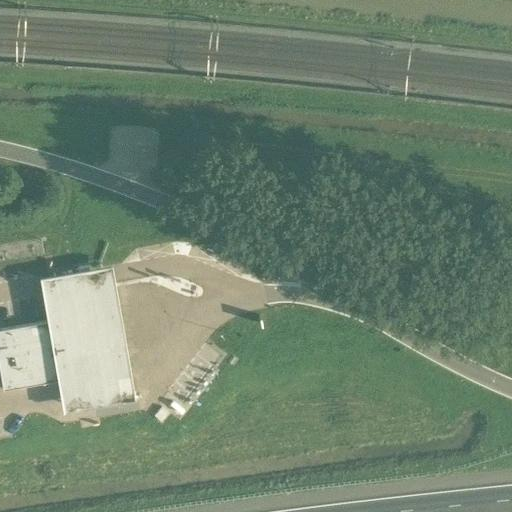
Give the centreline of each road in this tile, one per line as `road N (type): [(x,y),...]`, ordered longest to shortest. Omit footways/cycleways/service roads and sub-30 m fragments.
road 1 (track): [(157,141),(399,158),(511,178)]
road 2 (motorway): [(511,388),(366,307)]
